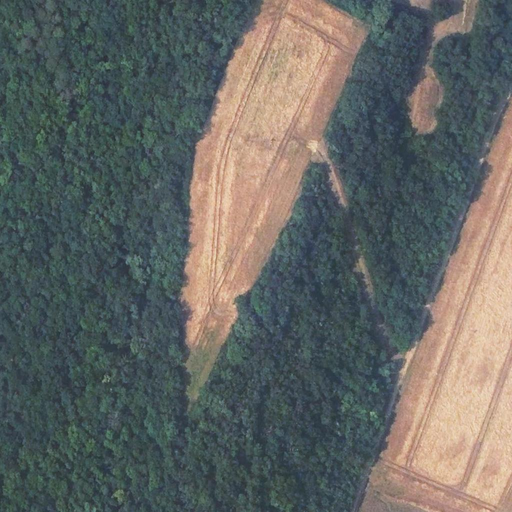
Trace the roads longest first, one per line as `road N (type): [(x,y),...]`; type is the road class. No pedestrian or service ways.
road 1 (track): [(511,86),(352,511)]
road 2 (track): [(402,371),(388,357),(321,154)]
